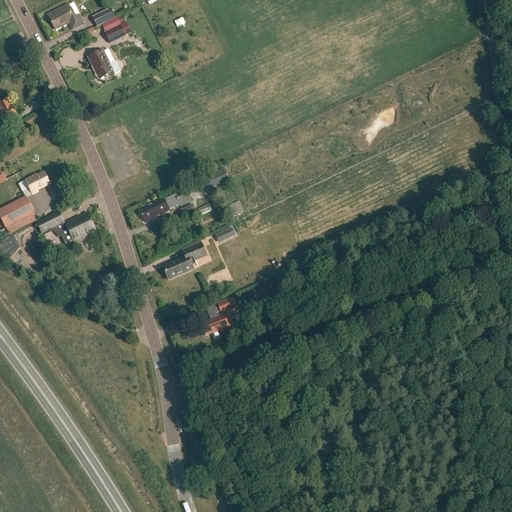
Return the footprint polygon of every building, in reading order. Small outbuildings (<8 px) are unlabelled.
[(78,15),(74,18),(68,5),(47,15),(55,31),(69,24),(72,31),(83,25),(78,15)] [(95,17),(101,28),(114,21),(108,10),(95,17)] [(115,23),(102,30),(109,44),(122,37),(115,23)] [(88,59),(99,80),(114,73),(115,75),(120,73),(120,70),(117,64),(115,63),(110,65),(103,51),(88,59)] [(16,116),(17,115),(15,111),(13,112),(11,107),(10,107),(6,98),(0,101),(0,106),(0,107),(0,127),(5,125),(4,124),(16,118),(16,116)] [(204,185),(207,191),(228,180),(223,169),(202,179),(204,185)] [(34,214),(26,198),(32,195),(38,192),(37,191),(44,188),(50,185),(44,174),(38,177),(37,176),(26,181),(30,189),(23,193),(25,198),(0,210),(0,217),(5,228),(9,235),(36,222),(33,214),(34,214)] [(189,198),(198,193),(196,189),(204,185),(202,179),(172,194),(174,197),(165,202),(163,199),(144,209),(145,211),(140,213),(145,223),(169,211),(168,208),(177,204),(178,203),(180,207),(191,201),(189,198)] [(192,205),(180,212),(182,217),(195,211),(192,205)] [(59,214),(37,224),(42,234),(43,234),(45,236),(53,232),(59,238),(61,236),(65,245),(73,241),(74,243),(86,238),(86,237),(96,232),(87,214),(65,225),(66,227),(64,228),(62,224),(64,224),(59,214)] [(232,229),(215,237),(218,242),(234,234),(232,229)] [(20,249),(14,236),(0,243),(0,253),(7,262),(20,249)] [(185,258),(163,267),(169,281),(193,270),(190,263),(207,257),(201,244),(183,252),(185,258)] [(214,320),(201,325),(206,337),(212,334),(215,340),(221,337),(220,333),(229,329),(225,318),(230,316),(228,312),(236,308),(232,298),(217,304),(221,313),(218,314),(219,316),(213,319),(214,320)] [(243,318),(245,324),(256,320),(254,313),(243,318)]
